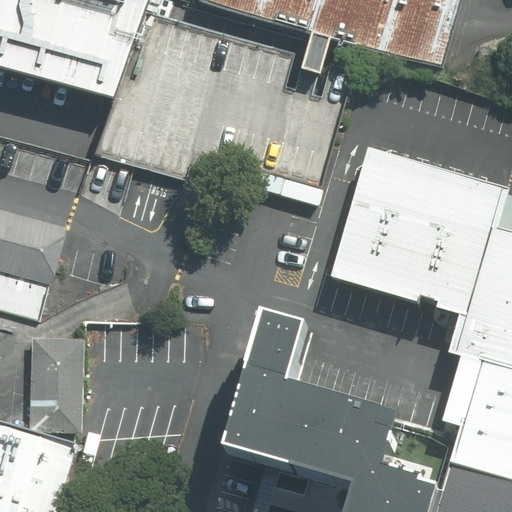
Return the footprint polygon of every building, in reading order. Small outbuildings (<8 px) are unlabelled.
[(0,0),(0,75),(110,106),(133,41),(142,15),(147,0),(0,0)] [(453,0),(197,0),(195,9),(307,39),(301,59),(322,65),(327,45),(434,74),(448,21),(453,0)] [(319,187),(350,72),(322,65),(301,59),(142,15),(133,41),(110,106),(100,136),(94,156),(115,162),(157,173),(231,193),(238,165),(319,187)] [(511,511),(511,233),(503,231),(507,215),(511,197),(511,192),(370,153),(333,283),(462,319),(451,357),(466,361),(449,421),(467,426),(442,511),(511,511)] [(62,229),(0,212),(0,313),(36,324),(62,229)] [(396,474),(411,423),(296,392),(312,336),(261,322),(222,465),(347,499),(343,511),(423,511),(431,484),(396,474)] [(79,343),(29,342),(27,424),(77,425),(79,343)] [(53,511),(72,445),(0,425),(0,511),(53,511)]
